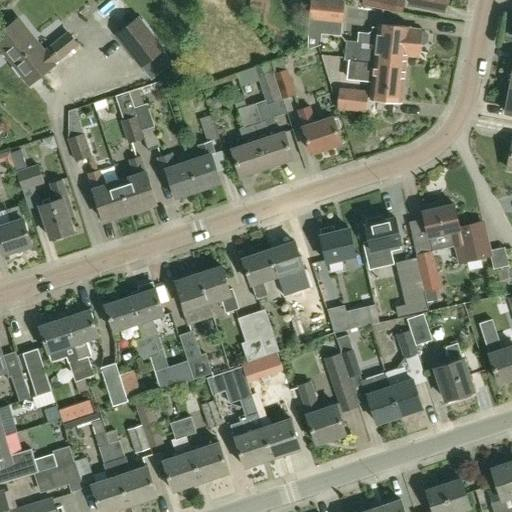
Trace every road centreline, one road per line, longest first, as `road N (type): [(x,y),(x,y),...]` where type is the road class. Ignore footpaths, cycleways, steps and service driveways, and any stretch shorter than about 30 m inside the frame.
road 1 (residential): [(0,296),(437,146),(463,112),(485,0)]
road 2 (residential): [(237,511),(511,419)]
